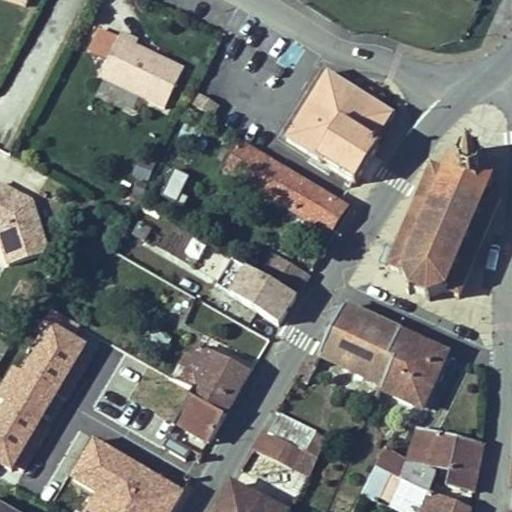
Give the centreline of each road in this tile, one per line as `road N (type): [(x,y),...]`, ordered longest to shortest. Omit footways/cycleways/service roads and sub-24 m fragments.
road 1 (tertiary): [(185,511),(327,288)]
road 2 (tertiary): [(327,288),(429,128),(473,82)]
road 3 (residential): [(248,0),(331,49),(473,82)]
road 4 (residential): [(327,288),(504,366)]
road 5 (unclassified): [(483,511),(504,366)]
road 6 (residential): [(68,0),(0,119)]
